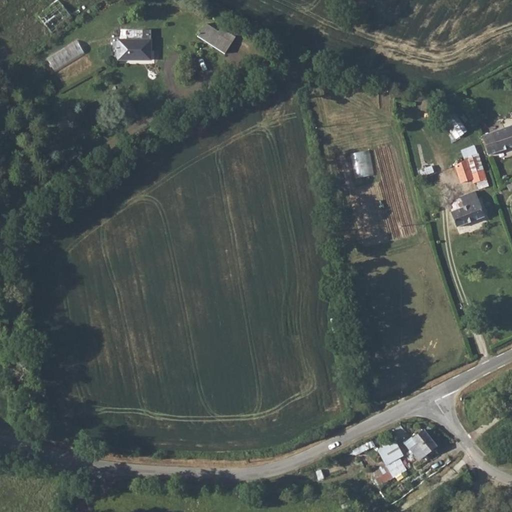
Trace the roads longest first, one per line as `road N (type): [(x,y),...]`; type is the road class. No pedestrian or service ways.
road 1 (residential): [(430,395),(260,475),(136,473),(0,442)]
road 2 (track): [(24,449),(0,299)]
road 3 (unclassified): [(511,479),(477,459),(430,395)]
